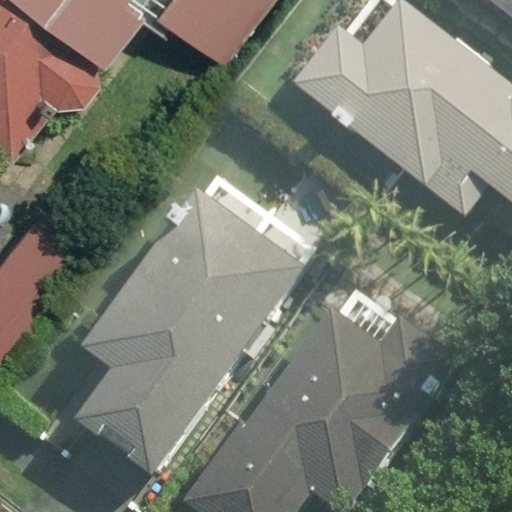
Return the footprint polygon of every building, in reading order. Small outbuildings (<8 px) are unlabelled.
[(0,0),(0,139),(40,96),(57,112),(102,62),(85,46),(122,6),(115,0),(0,0)] [(268,0),(144,0),(134,17),(220,74),(268,0)] [(511,0),(486,0),(511,19),(511,0)] [(511,106),(390,16),(356,61),(330,42),(282,106),(453,234),(479,200),(511,224),(511,106)] [(0,367),(89,244),(32,203),(0,247),(0,367)] [(158,269),(144,259),(70,368),(103,391),(70,439),(149,493),(294,280),(196,214),(158,269)] [(354,511),(450,378),(349,306),(327,338),(314,329),(183,511),(354,511)]
